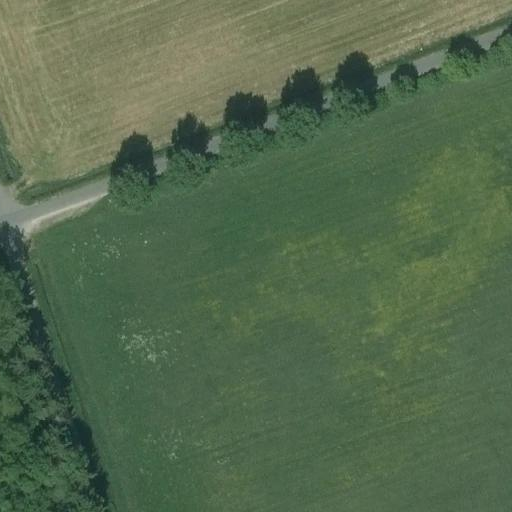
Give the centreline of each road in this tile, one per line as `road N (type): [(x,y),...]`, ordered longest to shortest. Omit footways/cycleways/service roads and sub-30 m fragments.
road 1 (unclassified): [(4,227),(511,28)]
road 2 (unclassified): [(95,511),(4,227)]
